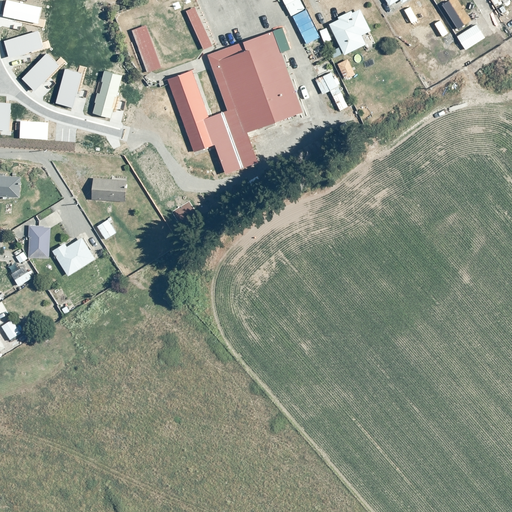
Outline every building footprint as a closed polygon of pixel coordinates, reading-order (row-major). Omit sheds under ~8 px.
[(41,7),(6,0),(3,16),(38,23),(41,7)] [(300,0),(282,0),(291,16),(305,9),(300,0)] [(196,7),(187,11),(204,50),(213,46),(196,7)] [(340,19),(330,23),(341,47),(332,51),(335,58),(344,54),(344,55),(368,44),(363,35),(372,30),(361,8),(353,12),(352,10),(339,16),(340,19)] [(307,10),(292,17),(306,44),(321,37),(307,10)] [(477,24),(457,36),(466,49),(486,37),(477,24)] [(147,25),(132,31),(147,73),(154,71),(162,68),(147,25)] [(282,28),(274,31),(219,52),(209,55),(220,84),(229,110),(213,116),(209,117),(218,143),(216,143),(220,154),(227,173),(255,163),(259,161),(248,131),(304,112),(281,52),(291,49),(282,28)] [(39,31),(4,41),(8,57),(44,47),(39,31)] [(47,53),(22,79),(34,91),(59,64),(47,53)] [(354,75),(347,59),(335,63),(342,79),(354,75)] [(82,73),(65,69),(56,104),(72,108),(82,73)] [(216,143),(218,143),(209,117),(193,70),(185,73),(181,74),(168,79),(195,151),(216,143)] [(122,76),(104,71),(101,82),(102,82),(100,94),(97,93),(95,102),(96,103),(93,113),(110,118),(113,109),(112,108),(115,97),(116,97),(122,76)] [(331,73),(316,80),(322,94),(330,91),(340,111),(348,107),(331,73)] [(11,103),(0,102),(0,130),(9,131),(11,103)] [(49,123),(20,121),(19,139),(48,140),(49,123)] [(21,176),(0,174),(0,195),(20,197),(21,176)] [(127,180),(94,177),(92,199),(126,201),(127,180)] [(257,177),(249,181),(257,196),(266,191),(257,177)] [(108,219),(98,226),(106,239),(117,232),(110,220),(112,219),(111,216),(108,218),(108,219)] [(44,225),(30,225),(29,257),(50,258),(51,227),(44,227),(44,225)] [(66,242),(53,250),(69,275),(96,258),(83,237),(68,246),(66,242)] [(0,259),(14,260),(14,251),(0,251),(0,259)] [(25,265),(12,273),(19,286),(33,278),(25,265)] [(56,267),(50,272),(56,281),(63,277),(56,267)] [(13,320),(2,326),(10,341),(22,334),(13,320)]
